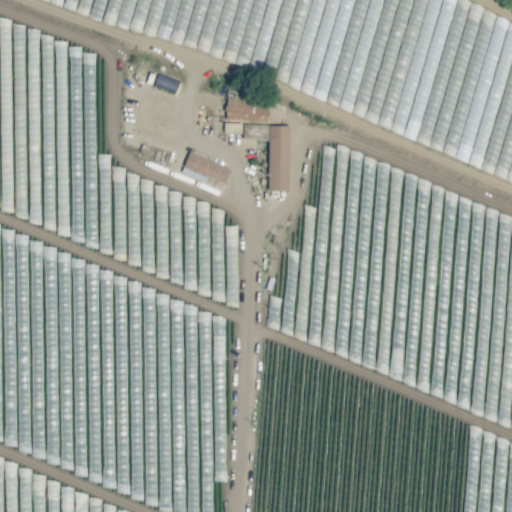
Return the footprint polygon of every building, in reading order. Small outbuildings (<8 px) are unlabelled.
[(152,86),(174,93),(178,81),(157,73),(152,86)] [(225,120),(266,121),(266,99),(225,98),(225,120)] [(238,123),(223,123),(223,132),(239,132),(238,123)] [(288,126),(267,126),(266,190),(287,191),(288,126)] [(224,183),(229,168),(188,152),(182,167),(224,183)]
